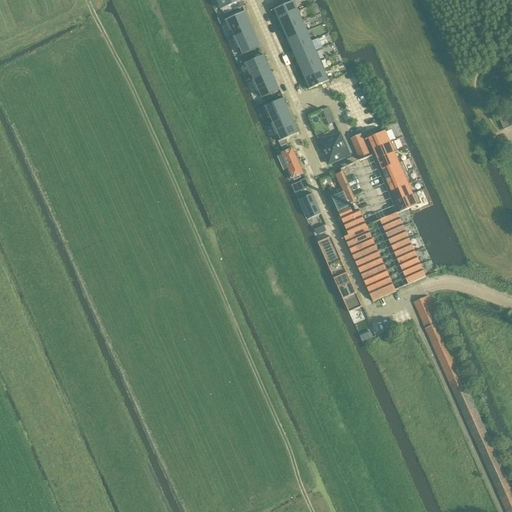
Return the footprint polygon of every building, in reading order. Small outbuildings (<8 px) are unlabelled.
[(244,0),(216,0),(221,11),(230,6),(233,12),(244,7),(242,1),(244,0)] [(278,20),(298,12),(294,1),(274,10),(278,20)] [(253,29),(245,12),(225,21),(230,32),(232,32),(234,37),(232,38),(253,29)] [(283,30),(303,21),(298,12),(278,20),(283,30)] [(287,40),(307,31),(303,21),(283,30),(287,40)] [(260,47),(253,29),(232,38),(237,49),(239,49),(242,55),(243,55),(260,47)] [(291,50),(311,41),(307,31),(287,40),(291,50)] [(296,60),(316,51),(311,41),(291,50),(296,60)] [(320,61),(316,51),(296,60),(300,70),(320,61)] [(264,55),(244,64),(252,82),(272,73),(264,55)] [(304,80),(324,71),(320,61),(300,70),(304,80)] [(329,81),(324,71),(304,80),(309,90),(329,81)] [(280,90),(272,73),(252,82),(257,93),(258,92),(261,98),(280,90)] [(291,116),(283,99),(263,108),(268,119),(270,118),(273,124),(271,125),(291,116)] [(328,108),(322,111),(325,116),(330,114),(328,108)] [(503,117),(508,128),(511,126),(511,122),(508,114),(503,117)] [(299,134),(291,116),(271,125),(276,136),(278,135),(280,141),(278,142),(279,143),(299,134)] [(508,128),(503,117),(498,119),(503,130),(508,128)] [(369,139),(373,150),(394,141),(394,140),(390,142),(386,132),(386,131),(368,139),(369,139)] [(360,134),(351,139),(359,159),(369,155),(360,134)] [(349,155),(340,135),(319,144),(328,164),(349,155)] [(398,151),(394,141),(373,150),(375,154),(378,160),(395,153),(398,151)] [(292,149),(282,154),(289,170),(287,171),(291,180),(293,179),(300,176),(303,174),(292,149)] [(382,171),(399,163),(395,153),(378,160),(382,171)] [(403,162),(399,163),(382,171),(387,181),(408,172),(403,162)] [(355,202),(349,188),(342,172),(341,173),(335,175),(343,193),(342,193),(332,198),(338,212),(339,214),(349,236),(367,228),(366,227),(359,210),(353,213),(351,209),(350,207),(349,205),(355,202)] [(391,191),(412,182),(408,172),(387,181),(391,191)] [(305,179),(300,182),(304,190),(309,188),(305,179)] [(396,202),(417,193),(416,193),(413,194),(409,185),(412,183),(412,182),(391,191),(396,202)] [(412,208),(421,204),(421,203),(419,199),(417,193),(396,202),(401,213),(402,212),(412,208)] [(321,214),(312,194),(300,199),(298,200),(305,217),(308,215),(310,219),(312,218),(312,219),(319,216),(319,215),(321,214)] [(404,227),(398,214),(397,213),(381,220),(381,221),(386,232),(392,245),(397,258),(403,271),(408,283),(409,285),(414,282),(425,278),(426,277),(420,265),(415,252),(409,240),(404,227)] [(319,228),(317,229),(317,230),(319,234),(319,235),(322,234),(327,232),(324,226),(319,228)] [(367,229),(367,228),(349,236),(344,238),(349,248),(352,255),(355,261),(358,268),(361,274),(364,281),(366,287),(369,294),(373,302),(386,297),(396,292),(395,291),(394,291),(391,284),(388,277),(385,271),(383,265),(380,258),(377,252),(374,245),(371,239),(367,229)] [(331,237),(318,243),(328,266),(341,261),(331,237)] [(352,284),(341,261),(328,266),(338,290),(352,284)] [(362,307),(352,284),(338,290),(349,313),(362,307)] [(428,302),(426,298),(426,297),(414,303),(416,308),(422,321),(494,485),(506,511),(511,511),(511,490),(509,484),(438,323),(437,323),(428,302)]
